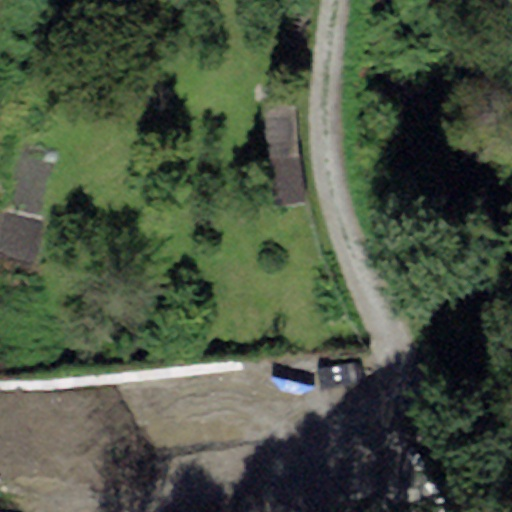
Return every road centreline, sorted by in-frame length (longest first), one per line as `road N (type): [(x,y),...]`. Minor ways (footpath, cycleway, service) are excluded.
road 1 (track): [(334,0),(328,160),(349,252),(480,511)]
road 2 (track): [(417,392),(144,511)]
